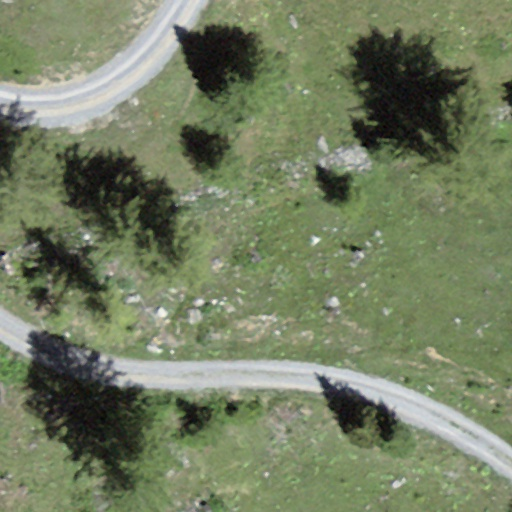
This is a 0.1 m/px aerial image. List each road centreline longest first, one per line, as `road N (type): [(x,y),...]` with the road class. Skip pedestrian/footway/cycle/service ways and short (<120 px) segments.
road 1 (track): [(511,465),(394,398),(323,381),(137,377),(84,367),(0,323)]
road 2 (track): [(0,94),(49,105),(89,99),(117,81),(188,0)]
